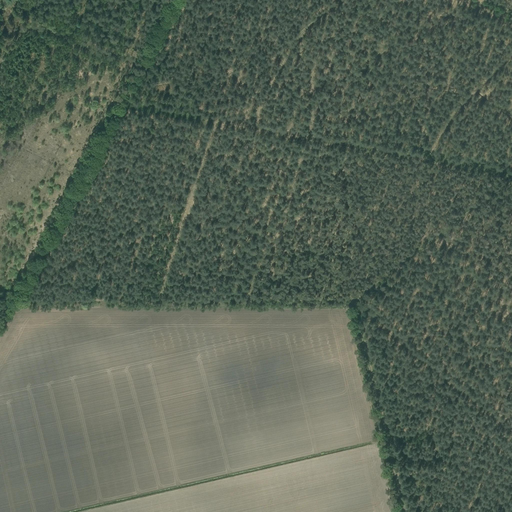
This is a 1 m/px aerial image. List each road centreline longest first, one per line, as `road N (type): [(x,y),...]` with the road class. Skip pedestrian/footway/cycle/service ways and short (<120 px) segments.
road 1 (track): [(19,299),(181,0)]
road 2 (track): [(356,306),(19,299)]
road 3 (track): [(356,306),(409,511)]
road 4 (track): [(356,306),(511,179)]
road 5 (track): [(356,306),(511,428)]
